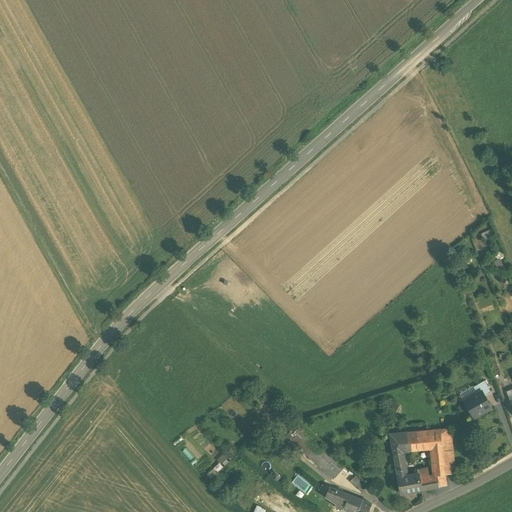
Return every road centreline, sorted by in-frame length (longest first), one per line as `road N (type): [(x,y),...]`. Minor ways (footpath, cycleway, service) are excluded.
road 1 (secondary): [(479,0),(127,316),(0,475)]
road 2 (track): [(102,345),(0,163)]
